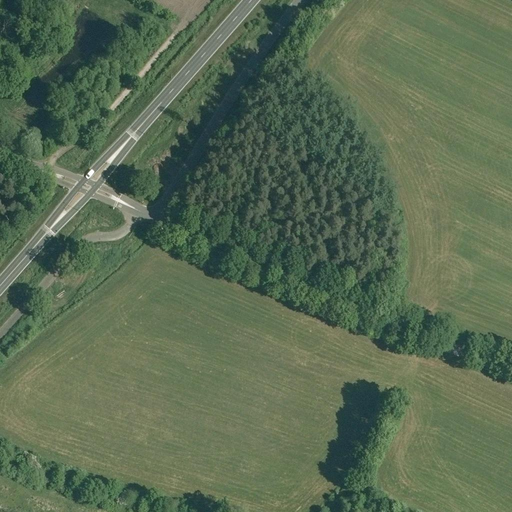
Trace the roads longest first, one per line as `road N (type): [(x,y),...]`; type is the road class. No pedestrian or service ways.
road 1 (unclassified): [(511,368),(154,218)]
road 2 (unclassified): [(154,218),(302,0)]
road 3 (track): [(39,169),(82,138),(186,15)]
road 4 (primary): [(110,158),(253,0)]
road 5 (unclassified): [(141,213),(126,232),(79,247),(0,337)]
